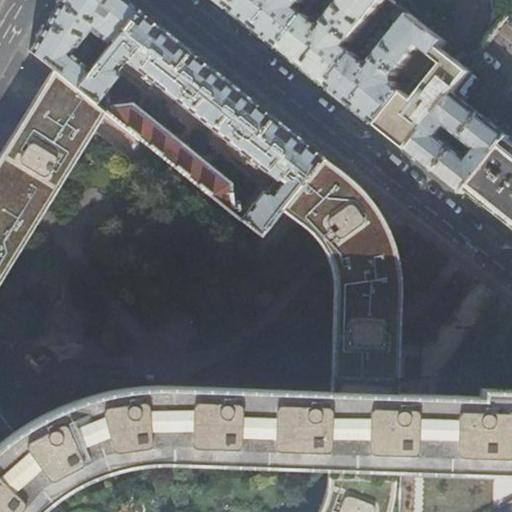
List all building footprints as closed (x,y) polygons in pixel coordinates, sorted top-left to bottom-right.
[(106,45),(136,9),(124,0),(58,0),(28,50),(52,69),(72,86),(87,69),(67,52),(85,29),(106,45)] [(221,0),(234,10),(242,0),(221,0)] [(298,7),(303,0),(242,0),(234,10),(256,28),(282,49),(307,15),(298,7)] [(381,0),(341,0),(324,21),(326,23),(323,28),(310,17),(314,13),(312,10),(307,15),(282,49),(303,65),(330,87),(356,53),(346,45),(381,0)] [(472,64),(511,13),(511,0),(391,0),(394,2),(441,39),(472,64)] [(419,43),(430,54),(436,45),(441,39),(394,2),(389,9),(403,21),(389,38),(384,34),(379,40),(384,44),(373,59),(374,61),(370,65),(358,55),(362,50),(360,48),(356,53),(330,87),(352,104),(378,125),(402,92),(408,84),(399,79),(394,79),(394,74),(419,43)] [(72,86),(102,109),(101,88),(112,74),(112,67),(110,65),(118,56),(149,82),(144,87),(151,93),(156,88),(271,184),(265,191),(263,190),(254,192),(243,205),(221,209),(254,234),(276,206),(319,155),(223,78),(136,9),(106,45),(103,49),(90,65),(87,69),(72,86)] [(90,65),(103,49),(95,43),(82,59),(90,65)] [(410,150),(454,93),(470,71),(436,45),(430,54),(444,65),(414,101),(402,92),(378,125),(395,138),(410,150)] [(52,70),(44,83),(97,123),(104,112),(102,109),(72,86),(52,69),(52,70)] [(44,83),(0,155),(0,168),(48,199),(97,123),(44,83)] [(481,114),(454,93),(410,150),(420,159),(437,172),(455,148),(438,134),(446,125),(463,138),(481,114)] [(143,144),(221,209),(220,183),(126,106),(102,109),(104,112),(143,144)] [(508,137),(481,114),(463,138),(478,150),(470,160),(455,148),(437,172),(449,182),(465,194),(468,190),(508,137)] [(511,132),(508,137),(468,190),(500,216),(511,225),(511,132)] [(450,141),(457,146),(461,141),(454,136),(450,141)] [(279,208),(288,216),(330,164),(319,155),(276,206),(279,208)] [(330,164),(288,216),(298,223),(307,229),(317,240),(370,202),(357,190),(348,180),(339,170),(330,164)] [(48,199),(0,168),(0,203),(33,224),(40,212),(48,199)] [(511,225),(500,216),(468,190),(465,194),(511,231),(511,225)] [(321,245),(327,256),(382,218),(377,211),(370,202),(317,240),(321,245)] [(0,275),(33,224),(0,203),(0,275)] [(382,218),(327,256),(335,276),(335,307),(330,403),(403,406),(402,291),(396,251),(382,218)] [(418,481),(444,482),(486,483),(511,483),(511,400),(485,399),(485,407),(416,406),(403,406),(330,403),(204,398),(184,398),(170,397),(149,399),(130,399),(116,402),(106,403),(91,407),(76,411),(66,415),(47,423),(26,434),(9,445),(0,454),(0,511),(48,511),(63,500),(90,486),(112,478),(141,472),(177,472),(328,477),(396,479),(418,481)] [(0,454),(9,445),(0,438),(0,454)] [(48,511),(321,511),(325,507),(328,477),(177,472),(141,472),(112,478),(90,486),(63,500),(48,511)] [(393,511),(394,511),(394,502),(396,479),(328,477),(325,507),(321,511),(393,511)]
